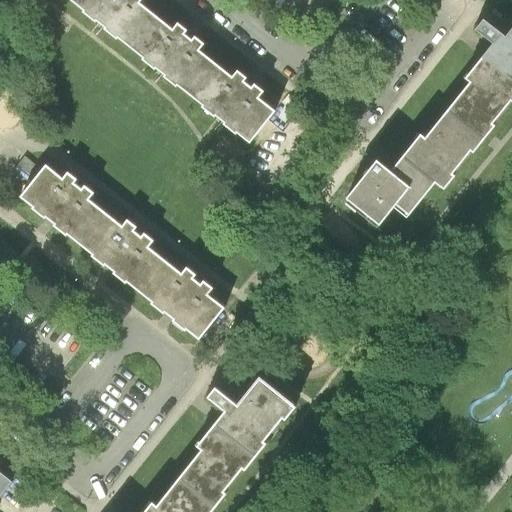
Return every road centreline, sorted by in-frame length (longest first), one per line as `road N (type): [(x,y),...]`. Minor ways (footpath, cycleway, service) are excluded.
road 1 (residential): [(218,0),(365,119)]
road 2 (residential): [(0,402),(93,478)]
